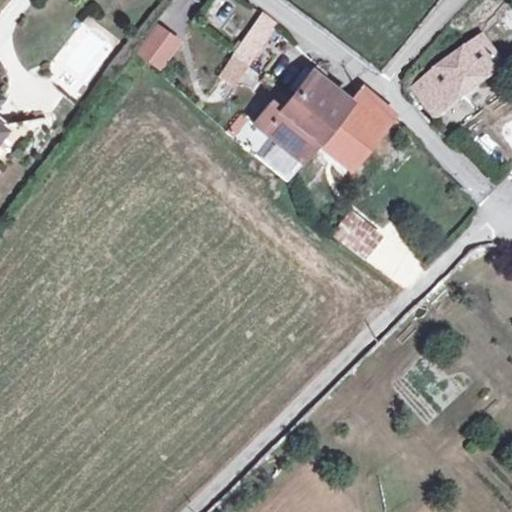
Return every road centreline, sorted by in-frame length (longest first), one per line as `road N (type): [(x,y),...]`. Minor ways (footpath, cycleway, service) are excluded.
road 1 (residential): [(501,211),(191,511)]
road 2 (residential): [(375,89),(501,211)]
road 3 (residential): [(260,0),(375,89)]
